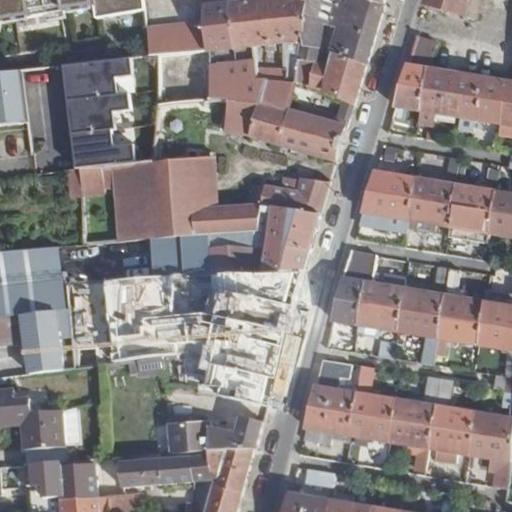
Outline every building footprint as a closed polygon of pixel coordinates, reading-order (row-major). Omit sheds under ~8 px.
[(147,14),(145,0),(0,0),(0,29),(99,16),(99,22),(147,14)] [(205,22),(147,30),(150,58),(160,56),(206,53),(236,51),(257,48),(258,69),(284,70),(285,46),(306,43),(308,0),(258,0),(205,6),(205,22)] [(308,0),(306,43),(305,48),(322,49),(326,26),(336,29),(331,53),(366,67),(385,5),(367,0),(308,0)] [(511,0),(428,0),(427,6),(474,18),(479,0),(511,0),(511,83),(430,70),(408,67),(403,84),(511,105),(511,0)] [(436,43),(417,36),(408,67),(430,70),(436,43)] [(257,48),(236,51),(240,102),(261,105),(268,82),(269,78),(259,79),(258,69),(257,48)] [(354,107),(366,67),(331,53),(330,64),(316,63),(310,88),(354,107)] [(160,56),(150,58),(134,61),(68,68),(70,84),(72,104),(74,119),(76,137),(78,154),(81,171),(156,161),(162,107),(160,56)] [(23,75),(0,77),(0,132),(30,129),(23,75)] [(268,82),(261,105),(290,112),(297,84),(268,82)] [(511,105),(403,84),(396,109),(426,113),(425,118),(435,120),(436,115),(461,119),(458,132),(472,134),(474,121),(501,125),(499,136),(511,138),(511,105)] [(240,102),(230,102),(226,135),(250,138),(338,162),(348,127),(290,112),(261,105),(240,102)] [(399,149),(385,146),(382,161),(397,164),(399,149)] [(457,179),(460,159),(447,157),(444,177),(457,179)] [(155,165),(156,161),(81,171),(83,198),(83,199),(105,196),(104,191),(114,189),(118,242),(153,240),(210,234),(260,231),(263,207),(280,210),(322,217),(332,184),(301,180),(301,181),(283,179),(282,189),(266,186),(265,188),(254,186),(251,207),(218,209),(215,160),(155,165)] [(501,167),(491,165),(488,182),(498,184),(501,167)] [(511,195),(376,172),(371,190),(372,190),(361,228),(409,237),(410,230),(436,234),(437,226),(451,228),(449,239),(488,245),(489,234),(511,236),(511,195)] [(307,270),(322,217),(280,210),(263,207),(260,231),(210,234),(210,250),(231,249),(232,274),(307,270)] [(210,250),(210,234),(153,240),(155,279),(186,276),(230,274),(232,274),(231,249),(210,250)] [(59,247),(0,252),(0,318),(66,310),(59,247)] [(511,390),(511,306),(463,299),(465,288),(458,287),(461,271),(438,267),(435,283),(430,282),(428,293),(406,289),(408,278),(386,275),(384,285),(375,284),(377,257),(353,252),(335,312),(332,323),(358,327),(379,330),(428,338),(427,346),(426,346),(423,364),(434,366),(436,356),(446,357),(448,341),(508,350),(505,375),(496,374),(494,388),(504,389),(511,390)] [(293,318),(307,270),(232,274),(230,274),(224,325),(190,327),(186,276),(155,279),(125,281),(89,285),(76,286),(80,332),(161,325),(163,358),(163,361),(242,351),(233,385),(230,399),(269,408),(273,409),(287,348),(293,318)] [(230,274),(186,276),(190,327),(224,325),(230,274)] [(0,347),(69,338),(66,310),(0,318),(0,347)] [(377,339),(379,330),(358,327),(357,335),(377,339)] [(378,357),(394,359),(397,345),(381,342),(378,357)] [(163,361),(163,358),(138,361),(140,377),(164,375),(163,361)] [(323,361),(304,441),(331,446),(333,434),(420,449),(430,450),(438,452),(436,461),(456,464),(458,455),(496,461),(493,488),(509,491),(511,456),(511,419),(501,418),(450,409),(437,407),(439,396),(452,398),(455,382),(429,378),(425,406),(370,396),(358,394),(339,391),(341,380),(351,381),(353,366),(323,361)] [(99,366),(74,369),(76,379),(100,377),(99,366)] [(358,394),(370,396),(374,370),(362,368),(358,394)] [(224,397),(230,399),(233,385),(227,383),(226,390),(224,397)] [(16,392),(0,393),(0,419),(4,420),(4,427),(24,426),(27,466),(67,463),(66,449),(63,412),(34,415),(33,401),(16,402),(16,392)] [(437,407),(450,409),(452,398),(439,396),(437,407)] [(79,411),(63,412),(66,449),(74,448),(81,442),(79,411)] [(258,449),(265,424),(242,417),(237,433),(210,427),(210,422),(187,424),(186,418),(169,418),(171,455),(195,453),(258,449)] [(258,449),(195,453),(195,457),(198,484),(216,482),(211,496),(244,497),(258,449)] [(425,477),(426,473),(429,457),(430,450),(420,449),(416,476),(425,477)] [(198,484),(195,457),(120,463),(123,491),(194,484),(198,484)] [(23,464),(0,469),(0,493),(28,487),(23,464)] [(63,501),(99,499),(97,466),(61,468),(63,501)] [(333,487),(335,475),(308,471),(305,483),(333,487)] [(143,511),(141,495),(124,497),(109,497),(110,511),(143,511)] [(393,511),(292,495),(287,511),(393,511)] [(241,508),(244,497),(211,496),(208,507),(241,508)] [(63,511),(101,511),(101,498),(99,499),(63,501),(62,501),(63,511)]
